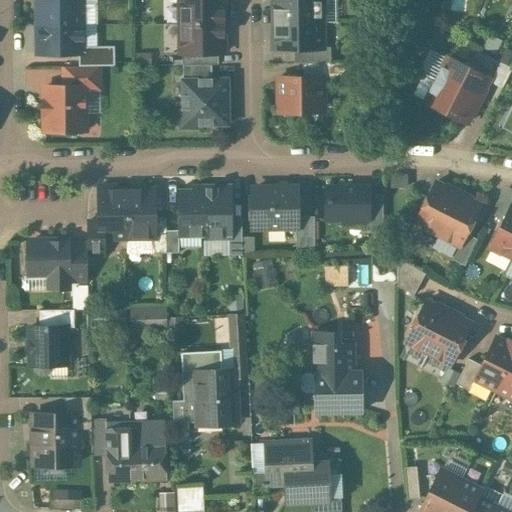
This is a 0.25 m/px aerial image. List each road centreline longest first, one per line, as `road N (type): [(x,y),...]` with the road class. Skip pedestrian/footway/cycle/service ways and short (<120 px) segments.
road 1 (residential): [(252,158),(0,163)]
road 2 (residential): [(252,158),(247,0)]
road 3 (residential): [(0,154),(13,130),(9,0)]
road 4 (residential): [(406,157),(252,158)]
